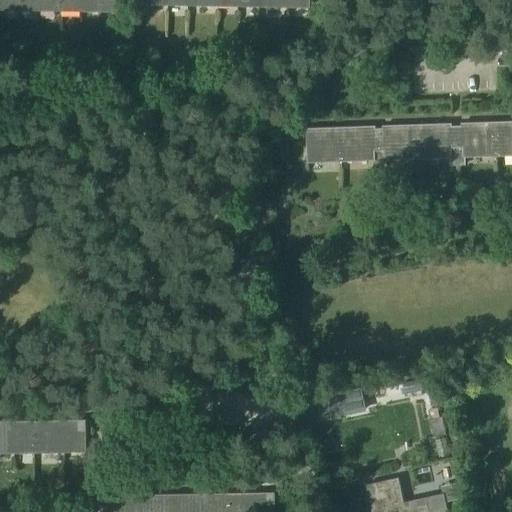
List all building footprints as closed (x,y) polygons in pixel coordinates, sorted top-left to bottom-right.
[(0,0),(0,10),(121,12),(121,2),(137,3),(137,5),(308,7),(307,0),(0,0)] [(373,128),(307,130),(308,162),(373,160),(373,168),(386,167),(385,159),(450,157),(450,165),(464,165),(464,157),(511,154),(511,122),(461,125),(462,127),(450,127),(450,125),(383,127),(383,130),(373,130),(373,128)] [(254,257),(227,268),(236,288),(281,270),(274,252),(255,260),(254,257)] [(295,317),(282,320),(289,351),(303,347),(295,317)] [(420,377),(382,384),(385,400),(423,393),(420,377)] [(84,421),(0,422),(0,452),(84,451),(84,421)] [(396,480),(367,486),(372,511),(445,511),(441,496),(402,505),(396,480)] [(101,499),(85,499),(85,511),(272,511),(273,494),(101,497),(101,499)]
